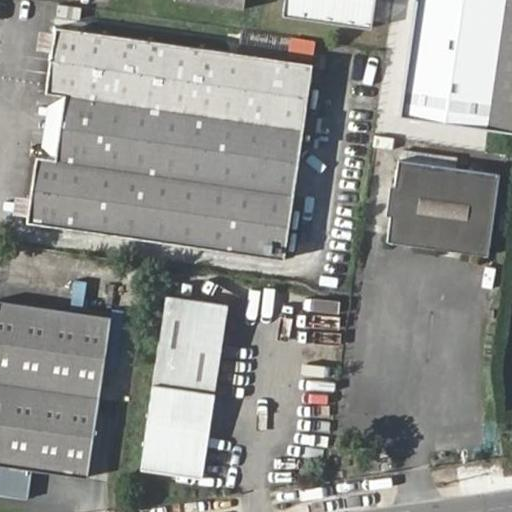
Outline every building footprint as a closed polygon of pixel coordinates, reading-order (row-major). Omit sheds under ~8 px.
[(284,0),(283,9),(371,22),(373,0),(284,0)] [(511,0),(419,0),(402,108),(511,124),(511,0)] [(63,87),(54,149),(36,155),(27,215),(282,253),(311,60),(55,20),(47,78),(63,87)] [(499,167),(398,154),(387,235),(486,248),(499,167)] [(208,472),(233,299),(168,290),(142,463),(208,472)] [(0,490),(24,494),(29,465),(83,473),(103,338),(0,321),(0,490)]
